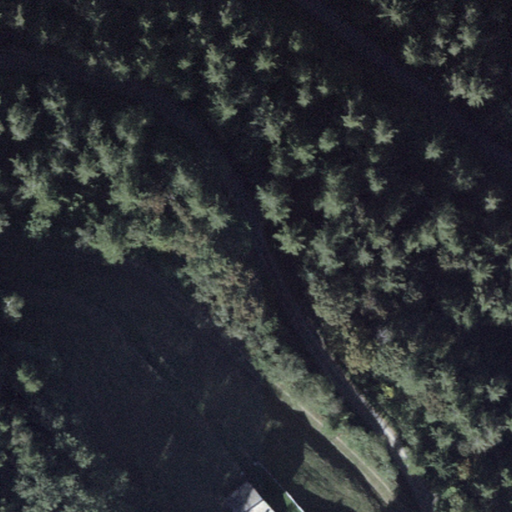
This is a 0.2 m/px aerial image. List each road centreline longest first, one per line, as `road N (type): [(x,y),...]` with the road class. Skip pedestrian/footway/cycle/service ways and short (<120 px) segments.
road 1 (track): [(0,64),(77,74),(167,102),(186,117),(242,203),(316,348),(399,454),(430,511)]
road 2 (track): [(0,241),(113,259),(163,282),(311,404),(417,511)]
road 3 (track): [(0,273),(51,282),(121,318),(291,511)]
road 4 (unclassified): [(511,163),(307,0)]
